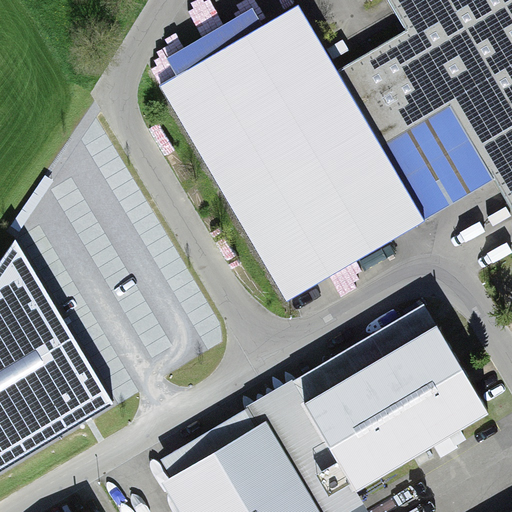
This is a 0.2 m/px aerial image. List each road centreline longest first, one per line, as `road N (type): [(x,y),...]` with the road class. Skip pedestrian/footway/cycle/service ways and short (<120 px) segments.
road 1 (residential): [(165,0),(125,60),(120,99),(270,355)]
road 2 (residential): [(270,355),(418,275),(460,281),(511,367)]
road 3 (residential): [(270,355),(12,511)]
